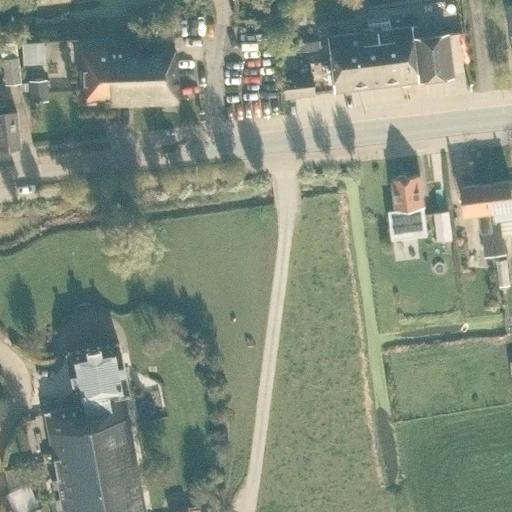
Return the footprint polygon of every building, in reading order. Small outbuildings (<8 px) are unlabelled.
[(299,21),(304,15),(301,7),(291,7),(287,13),(290,21),(299,21)] [(409,25),(400,26),(399,16),(377,18),(379,29),(327,35),(334,91),(415,80),(415,79),(451,74),(446,34),(410,38),(409,25)] [(140,42),(172,41),(172,27),(139,28),(140,42)] [(22,64),(33,63),(32,41),(21,42),(22,64)] [(109,104),(176,102),(175,59),(174,59),(173,43),(105,45),(105,49),(79,50),(81,102),(109,101),(109,104)] [(20,83),(17,48),(1,49),(4,84),(20,83)] [(284,97),(312,93),(310,71),(282,74),(284,97)] [(30,101),(46,100),(45,78),(28,80),(30,101)] [(0,147),(19,145),(15,110),(7,111),(6,103),(0,104),(0,147)] [(412,236),(427,234),(420,174),(393,178),(396,209),(389,210),(392,234),(411,232),(412,236)] [(486,183),(495,254),(505,253),(501,219),(511,217),(511,191),(511,180),(486,183)] [(485,255),(495,254),(486,183),(462,186),(465,213),(485,211),(485,217),(480,217),(485,255)] [(452,238),(449,210),(433,212),(437,240),(452,238)] [(511,284),(507,258),(496,259),(500,285),(511,284)] [(144,511),(123,391),(129,390),(120,340),(68,349),(78,404),(46,409),(64,511),(144,511)] [(187,511),(185,501),(169,504),(169,511),(187,511)]
